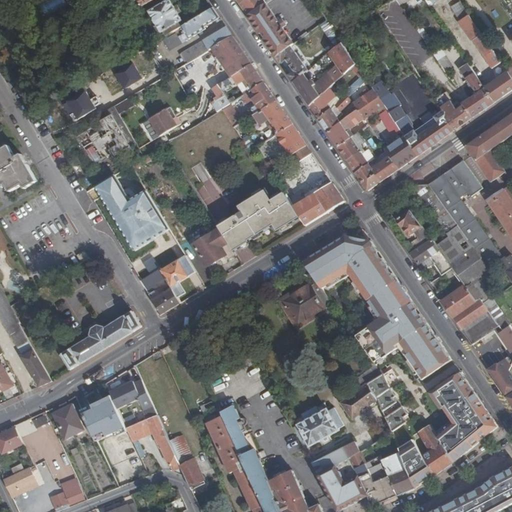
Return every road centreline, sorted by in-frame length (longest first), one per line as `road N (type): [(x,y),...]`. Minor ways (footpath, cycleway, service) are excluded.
road 1 (unclassified): [(363,204),(98,368),(0,418)]
road 2 (residential): [(363,204),(511,431)]
road 3 (residential): [(222,0),(363,204)]
road 4 (unclassified): [(511,101),(363,204)]
road 5 (unclassified): [(197,511),(185,484),(165,476),(70,511)]
road 6 (tertiary): [(380,511),(460,476),(511,436)]
